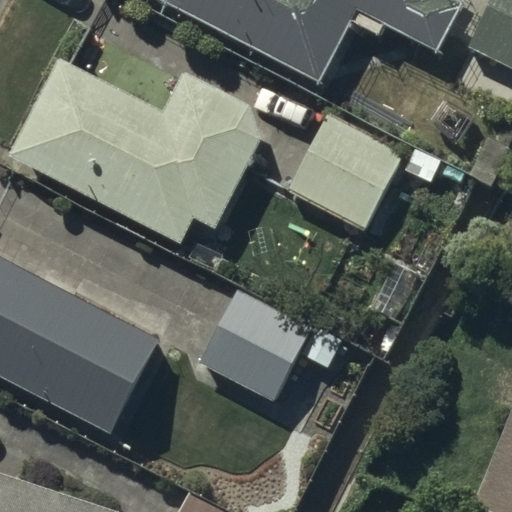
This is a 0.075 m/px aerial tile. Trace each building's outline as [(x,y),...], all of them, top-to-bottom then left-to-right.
[(170,0),(319,76),(356,4),(435,45),(458,0),(170,0)] [(511,0),(488,0),(468,40),(511,61),(511,0)] [(165,104),(59,51),(8,150),(181,238),(194,214),(213,224),(260,133),(251,101),(184,67),(165,104)] [(406,150),(330,109),(290,184),(366,225),(406,150)] [(509,144),(488,133),(469,169),(491,180),(509,144)] [(440,159),(417,147),(407,166),(431,178),(440,159)] [(159,334),(0,250),(0,370),(109,428),(159,334)] [(417,274),(393,261),(371,302),(396,315),(417,274)] [(311,325),(238,286),(200,358),(273,396),(311,325)] [(341,338),(318,326),(305,350),(327,362),(341,338)] [(511,511),(511,408),(475,500),(506,511),(511,511)] [(118,511),(119,509),(0,469),(0,511),(118,511)] [(233,511),(190,489),(178,511),(233,511)]
